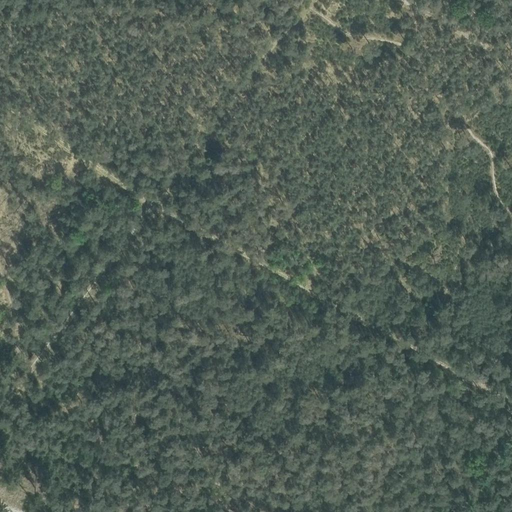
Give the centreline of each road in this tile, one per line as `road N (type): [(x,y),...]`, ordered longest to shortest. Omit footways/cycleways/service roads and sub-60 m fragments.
road 1 (track): [(477,387),(153,208)]
road 2 (track): [(153,208),(0,414)]
road 3 (track): [(303,0),(153,208)]
road 4 (unknown): [(406,0),(511,62)]
